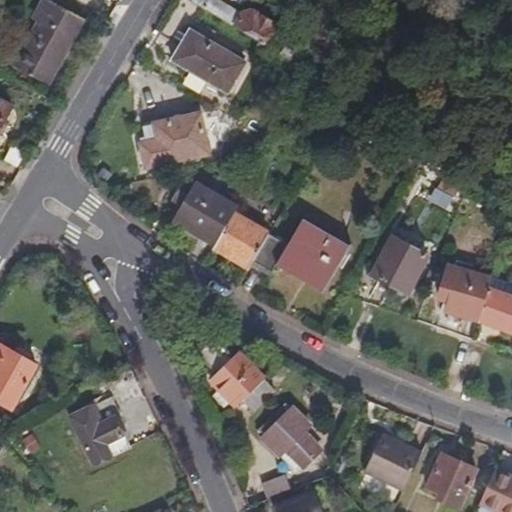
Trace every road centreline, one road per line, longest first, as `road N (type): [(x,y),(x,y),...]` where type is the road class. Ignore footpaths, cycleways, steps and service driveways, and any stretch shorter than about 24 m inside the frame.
road 1 (residential): [(137,246),(259,326),(389,392),(511,434)]
road 2 (tertiary): [(149,0),(33,192)]
road 3 (residential): [(221,511),(141,339)]
road 4 (residential): [(33,192),(141,339)]
road 5 (residential): [(33,192),(89,206),(137,246)]
